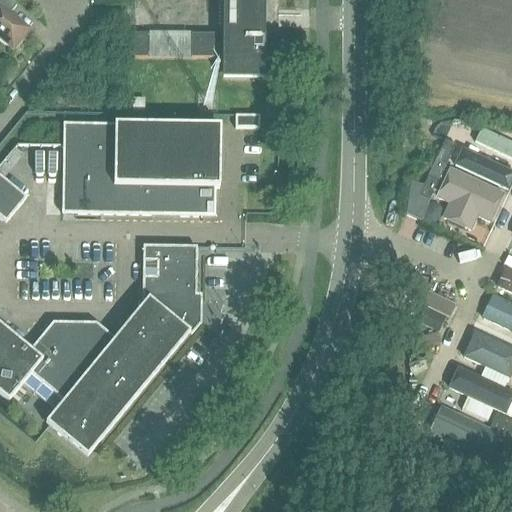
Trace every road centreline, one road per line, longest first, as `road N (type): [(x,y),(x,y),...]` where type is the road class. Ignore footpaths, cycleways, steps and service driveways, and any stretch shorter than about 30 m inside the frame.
road 1 (unclassified): [(220,511),(297,416),(324,361),(347,245)]
road 2 (unclassified): [(347,245),(356,0)]
road 3 (residential): [(0,124),(65,43),(70,20),(62,0)]
road 4 (residential): [(477,285),(387,245),(347,245)]
road 5 (residential): [(477,285),(426,403)]
